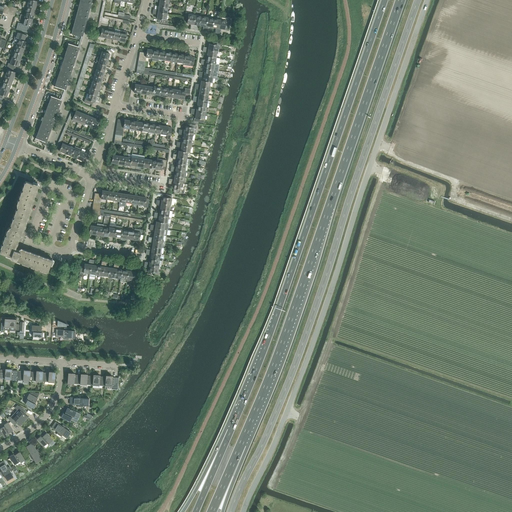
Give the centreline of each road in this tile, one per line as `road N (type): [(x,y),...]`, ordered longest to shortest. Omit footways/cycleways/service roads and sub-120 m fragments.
road 1 (unclassified): [(427,0),(287,413),(243,511)]
road 2 (trunk): [(241,443),(400,0)]
road 3 (trunk): [(385,0),(230,430)]
road 4 (tertiary): [(16,145),(64,0)]
road 5 (tertiary): [(52,0),(5,141)]
